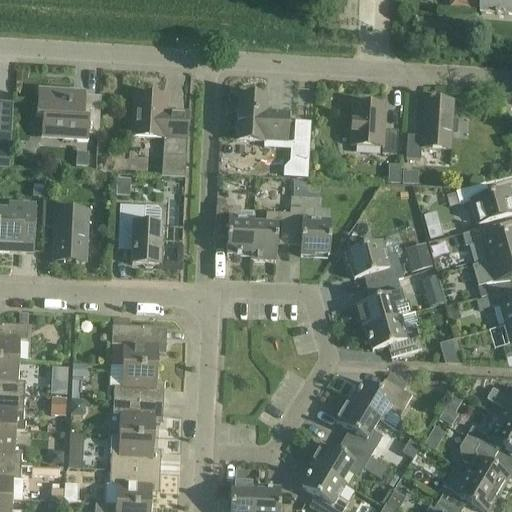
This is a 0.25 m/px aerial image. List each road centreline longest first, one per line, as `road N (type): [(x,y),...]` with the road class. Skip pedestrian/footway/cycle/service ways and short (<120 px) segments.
road 1 (residential): [(203,459),(272,459),(327,363),(301,301),(206,301)]
road 2 (residential): [(511,81),(216,60)]
road 3 (residential): [(206,301),(216,60)]
road 4 (residential): [(216,60),(0,46)]
road 5 (residential): [(0,287),(206,301)]
road 6 (residential): [(203,459),(206,301)]
